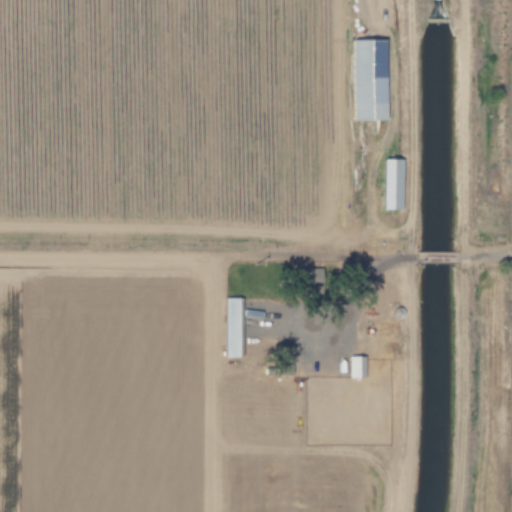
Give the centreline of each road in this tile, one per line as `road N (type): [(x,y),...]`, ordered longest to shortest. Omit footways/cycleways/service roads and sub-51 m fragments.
road 1 (track): [(401,511),(410,395),(408,0)]
road 2 (track): [(451,511),(459,402),(459,0)]
road 3 (track): [(380,0),(394,90),(391,124),(372,161),(369,203),(396,258)]
